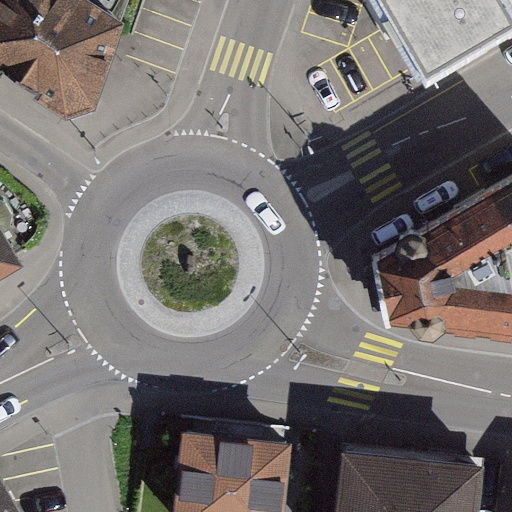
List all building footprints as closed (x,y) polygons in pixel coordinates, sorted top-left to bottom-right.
[(77,0),(0,0),(0,74),(61,116),(97,105),(119,29),(77,0)] [(511,0),(386,0),(426,67),(511,17),(511,0)] [(511,186),(367,261),(388,320),(511,333),(511,271),(458,264),(511,237),(511,186)] [(0,285),(25,272),(0,227),(0,285)] [(282,511),(288,457),(188,446),(181,511),(282,511)] [(473,511),(478,475),(336,458),(330,511),(473,511)] [(12,511),(0,492),(0,511),(12,511)]
